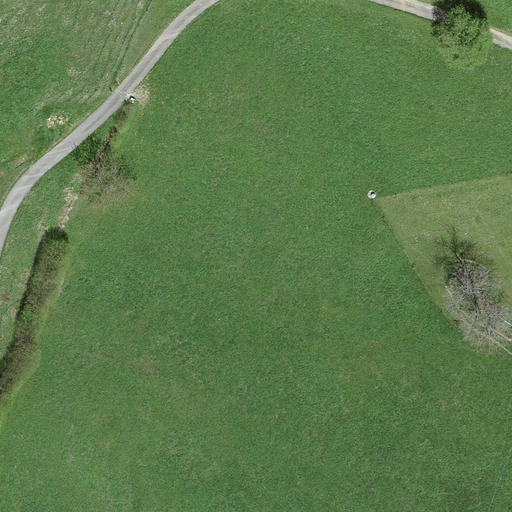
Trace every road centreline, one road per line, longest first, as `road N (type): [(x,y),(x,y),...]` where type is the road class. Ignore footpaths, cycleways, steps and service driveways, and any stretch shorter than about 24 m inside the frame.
road 1 (track): [(0,233),(12,200),(37,171),(207,0)]
road 2 (track): [(391,0),(511,43)]
